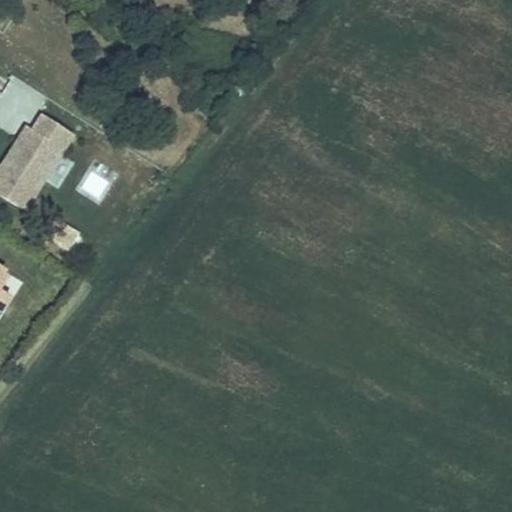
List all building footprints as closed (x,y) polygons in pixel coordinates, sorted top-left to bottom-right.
[(0,193),(26,210),(74,135),(42,115),(32,130),(35,133),(31,140),(27,138),(12,162),(6,158),(0,168),(0,193)] [(12,162),(27,138),(31,140),(35,133),(32,130),(26,127),(6,158),(12,162)] [(100,201),(114,174),(93,164),(80,191),(100,201)] [(79,235),(55,219),(46,234),(69,249),(79,235)] [(9,278),(0,272),(0,292),(1,291),(9,278)] [(0,316),(13,298),(1,291),(0,292),(0,316)]
